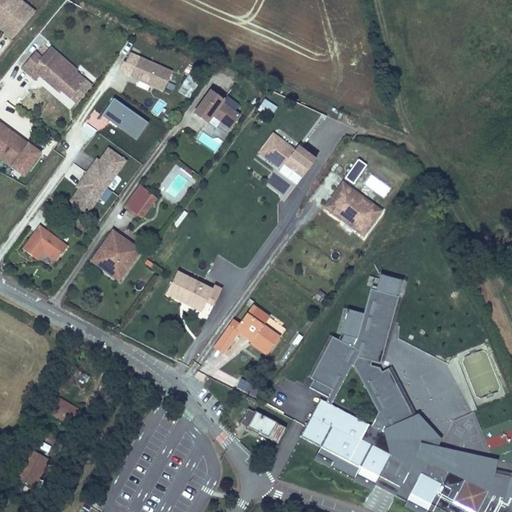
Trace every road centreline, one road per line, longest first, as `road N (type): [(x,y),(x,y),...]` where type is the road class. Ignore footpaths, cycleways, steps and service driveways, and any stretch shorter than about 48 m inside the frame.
road 1 (track): [(367,0),(391,116),(451,201),(511,338)]
road 2 (unknown): [(220,332),(341,173)]
road 3 (residential): [(0,285),(156,371)]
road 4 (residential): [(156,371),(245,469),(250,486)]
